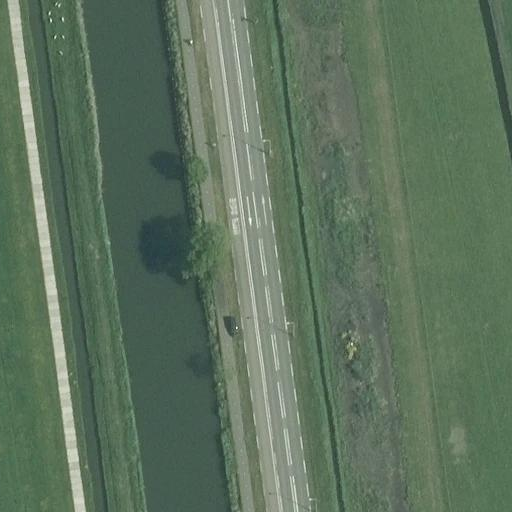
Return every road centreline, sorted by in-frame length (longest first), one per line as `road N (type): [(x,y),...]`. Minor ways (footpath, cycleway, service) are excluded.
road 1 (track): [(81,511),(12,0)]
road 2 (primary): [(235,0),(303,511)]
